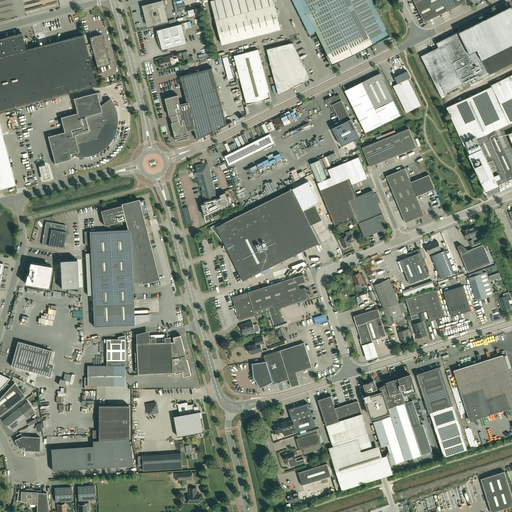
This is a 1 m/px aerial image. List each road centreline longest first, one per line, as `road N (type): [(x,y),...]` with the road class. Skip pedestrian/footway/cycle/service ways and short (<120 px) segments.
road 1 (unclassified): [(165,159),(418,39)]
road 2 (tertiary): [(233,408),(219,394),(157,176)]
road 3 (unclassified): [(351,374),(323,276),(401,240)]
road 4 (tertiary): [(351,374),(511,322)]
road 5 (tertiary): [(150,151),(113,0)]
road 6 (unclassified): [(0,333),(22,251),(16,198)]
road 7 (unclassified): [(16,198),(140,166)]
road 8 (unknown): [(9,453),(35,471),(125,466)]
road 9 (unclassified): [(401,240),(511,194)]
